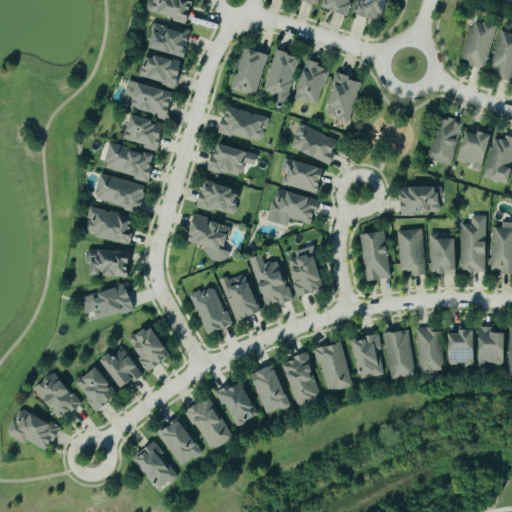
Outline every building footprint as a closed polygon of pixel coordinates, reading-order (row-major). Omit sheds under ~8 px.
[(190,23),(194,0),(155,0),(155,1),(150,0),(147,0),(145,13),(190,23)] [(351,0),(324,0),(322,10),(347,16),(351,0)] [(359,0),(356,16),(382,23),(388,0),(359,0)] [(461,60),(470,62),(469,66),(485,70),(496,26),(471,20),(461,60)] [(185,58),(191,33),(154,25),(148,49),(185,58)] [(489,69),(498,71),(496,78),(511,82),(511,77),(511,34),(499,31),(489,69)] [(265,55),(242,49),(232,92),(255,97),(265,55)] [(262,92),(275,96),(272,104),(285,108),(299,58),(274,51),(262,92)] [(139,78),(177,88),(183,64),(145,55),(139,78)] [(329,69),(306,62),(295,100),(318,107),(329,69)] [(350,124),(361,81),(336,75),(325,118),(350,124)] [(168,118),(175,93),(130,80),(122,105),(168,118)] [(268,118),(227,107),(219,134),(232,137),(233,134),(262,142),(268,118)] [(166,125),(132,114),(124,140),(158,151),(166,125)] [(462,124),(439,118),(429,162),(452,167),(462,124)] [(329,165),(339,141),(299,124),(290,148),(329,165)] [(491,136),(479,133),(478,136),(466,133),(459,164),(483,170),(491,136)] [(511,171),(511,138),(505,137),(504,141),(493,139),(485,179),(510,184),(511,171)] [(258,155),(217,142),(209,168),(240,178),(245,163),(254,166),(258,155)] [(149,181),(155,155),(109,144),(103,170),(149,181)] [(285,159),(279,184),(319,194),(325,168),(285,159)] [(146,185),(100,174),(94,200),(140,212),(146,185)] [(241,191),(204,181),(197,205),(234,216),(241,191)] [(439,186),(403,187),(403,214),(439,213),(439,186)] [(268,221),(288,226),(290,219),(313,225),(319,200),(276,188),(268,221)] [(135,216),(89,208),(84,235),(130,243),(135,216)] [(188,242),(206,245),(204,257),(228,262),(231,246),(226,245),(229,234),(221,232),(223,222),(194,216),(188,242)] [(487,216),(471,216),(471,225),(461,225),(460,272),(486,272),(487,216)] [(511,222),(501,222),(501,228),(492,227),(491,270),(503,270),(503,275),(511,274),(511,222)] [(367,281),(393,277),(385,230),(359,235),(367,281)] [(411,276),(425,275),(423,230),(398,231),(400,271),(411,271),(411,276)] [(456,236),(430,237),(431,273),(457,273),(456,236)] [(295,251),(296,257),(289,259),(298,296),(325,290),(314,246),(295,251)] [(92,263),(91,275),(129,277),(131,252),(87,249),(87,262),(92,263)] [(249,259),(266,309),(292,300),(278,259),(264,264),(261,255),(249,259)] [(221,282),(236,322),(261,312),(246,272),(221,282)] [(134,309),(126,284),(79,299),(84,314),(93,312),(96,321),(134,309)] [(205,335),(230,326),(215,285),(191,294),(205,335)] [(172,357),(152,325),(128,340),(147,372),(172,357)] [(493,327),(480,327),(479,368),(487,368),(487,364),(505,365),(506,333),(493,332),(493,327)] [(417,329),(418,373),(443,372),(442,329),(417,329)] [(383,334),(390,380),(415,376),(408,330),(383,334)] [(474,367),(475,330),(460,330),(460,334),(450,333),(449,366),(474,367)] [(383,376),(378,350),(381,350),(379,334),(352,339),(358,380),(383,376)] [(352,387),(342,343),(316,349),(326,393),(352,387)] [(121,389),(142,377),(124,347),(103,359),(121,389)] [(283,361),(296,406),(321,399),(308,354),(283,361)] [(251,375),(267,415),(291,406),(274,365),(251,375)] [(98,411),(119,393),(95,366),(74,385),(98,411)] [(59,421),(80,405),(56,371),(34,387),(59,421)] [(235,427),(258,415),(241,382),(218,394),(235,427)] [(188,410),(208,451),(232,440),(212,398),(188,410)] [(48,452),(60,429),(21,407),(6,434),(25,444),(27,441),(48,452)] [(180,468),(202,453),(179,418),(156,432),(180,468)] [(132,457),(156,492),(177,477),(153,442),(132,457)]
